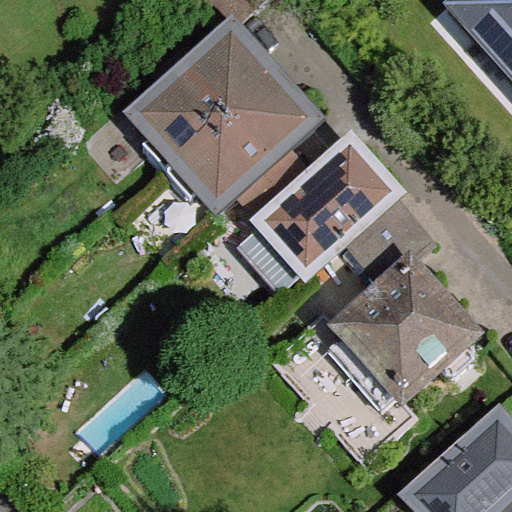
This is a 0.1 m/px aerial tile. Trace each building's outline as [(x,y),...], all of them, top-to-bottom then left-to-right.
[(264,0),(210,0),(226,17),(234,26),(264,0)] [(511,0),(476,0),(448,26),(511,96),(511,0)] [(226,17),(118,114),(212,219),(320,122),(234,26),(226,17)] [(403,193),(347,130),(244,221),(300,284),(403,193)] [(482,335),(407,250),(320,326),(396,411),(482,335)] [(499,511),(511,501),(511,424),(497,408),(396,498),(407,511),(499,511)]
